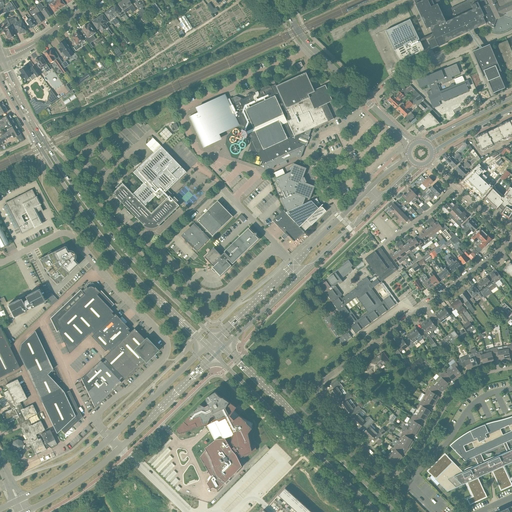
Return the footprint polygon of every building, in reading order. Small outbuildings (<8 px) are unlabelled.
[(61,0),(53,0),(54,2),(59,9),(65,5),(61,0)] [(123,12),(128,19),(124,14),(130,10),(132,13),(136,11),(128,0),(123,0),(118,4),(120,8),(123,11),(123,12)] [(135,0),(136,1),(134,3),(139,11),(143,16),(145,15),(146,14),(142,8),(145,6),(143,4),(144,4),(141,0),(135,0)] [(193,5),(189,0),(185,3),(189,9),(193,5)] [(439,0),(413,0),(415,4),(416,5),(424,22),(424,23),(427,29),(430,28),(434,37),(428,40),(432,49),(438,46),(439,47),(447,43),(446,42),(468,32),(470,31),(486,24),(486,23),(487,22),(487,23),(488,24),(489,25),(490,26),(491,26),(492,27),(493,28),(492,32),(493,32),(494,33),(496,33),(497,33),(499,33),(500,33),(502,33),(503,32),(505,32),(506,31),(508,31),(509,30),(510,29),(511,28),(511,27),(511,0),(468,0),(451,8),(454,16),(445,20),(438,4),(441,3),(439,0)] [(59,9),(54,2),(51,4),(49,2),(47,3),(54,13),(59,9)] [(161,12),(155,3),(152,5),(155,11),(158,14),(161,12)] [(214,9),(210,3),(207,5),(213,13),(218,11),(216,8),(214,9)] [(45,5),(42,7),(41,5),(38,7),(45,18),(51,14),(45,5)] [(109,9),(114,16),(117,14),(120,19),(123,17),(125,20),(128,19),(123,12),(120,13),(118,10),(115,6),(112,8),(111,8),(109,9)] [(40,12),(36,7),(29,12),(33,17),(37,24),(43,20),(39,13),(40,12)] [(114,16),(109,9),(107,11),(104,13),(107,17),(111,23),(112,24),(113,23),(114,25),(115,25),(119,22),(114,16)] [(143,16),(139,11),(137,13),(143,22),(146,19),(143,16)] [(106,31),(110,36),(112,34),(109,29),(105,24),(108,22),(103,14),(97,18),(106,31)] [(179,18),(187,31),(192,28),(184,15),(179,18)] [(28,20),(25,16),(22,18),(28,26),(29,25),(31,28),(36,25),(32,17),(28,20)] [(14,20),(13,18),(9,20),(11,26),(14,25),(16,29),(16,28),(19,34),(26,31),(22,22),(20,21),(17,22),(16,19),(14,20)] [(106,31),(97,18),(92,22),(97,30),(100,28),(103,33),(106,31)] [(15,36),(7,19),(3,21),(6,29),(3,31),(5,36),(7,36),(8,39),(15,36)] [(420,40),(410,19),(385,31),(400,62),(404,60),(424,50),(422,45),(421,42),(420,40)] [(84,26),(82,28),(82,29),(82,30),(79,32),(80,32),(79,33),(85,39),(86,42),(88,44),(91,48),(93,47),(90,43),(95,39),(92,35),(94,33),(95,35),(96,34),(95,33),(92,28),(91,29),(89,24),(85,26),(84,26)] [(75,34),(71,37),(75,42),(74,43),(76,45),(73,47),(76,51),(82,47),(80,43),(85,39),(79,33),(78,31),(77,32),(76,32),(75,32),(75,33),(75,34)] [(471,33),(469,33),(480,50),(482,49),(471,33)] [(73,55),(64,41),(58,45),(60,48),(58,49),(63,56),(65,55),(67,59),(73,55)] [(511,45),(511,48),(510,49),(507,41),(498,44),(509,71),(511,69),(511,53),(511,52),(511,51),(511,45)] [(491,46),(490,45),(490,46),(482,49),(481,49),(480,50),(473,52),(473,54),(483,76),(483,77),(484,77),(486,76),(492,90),(492,92),(493,92),(504,87),(505,87),(504,85),(498,71),(500,70),(501,70),(500,69),(490,46),(491,46)] [(45,54),(44,54),(47,58),(50,62),(56,59),(53,55),(50,51),(48,52),(47,52),(47,51),(44,53),(45,54)] [(35,60),(35,61),(37,65),(40,68),(42,67),(47,72),(50,70),(46,64),(44,61),(41,57),(39,59),(38,58),(37,59),(37,58),(36,58),(36,59),(35,59),(35,60)] [(456,64),(417,81),(420,88),(429,84),(432,90),(427,92),(429,97),(428,97),(433,108),(440,105),(438,101),(443,99),(444,101),(468,90),(467,87),(470,85),(468,80),(466,81),(464,75),(456,79),(458,84),(440,92),(436,83),(441,81),(442,84),(452,80),(451,77),(460,73),(456,64)] [(26,69),(24,66),(21,68),(22,69),(17,72),(22,79),(23,78),(25,80),(29,77),(30,79),(35,76),(36,78),(40,75),(34,66),(30,69),(31,69),(32,71),(30,72),(27,68),(26,69)] [(192,116),(191,116),(195,126),(194,127),(193,127),(193,128),(194,127),(196,132),(195,132),(195,133),(196,132),(198,137),(198,138),(199,137),(199,138),(200,137),(204,145),(206,144),(220,138),(218,135),(239,125),(241,126),(242,126),(241,129),(243,132),(242,134),(243,137),(249,139),(252,140),(249,149),(258,153),(262,162),(263,165),(265,169),(265,170),(271,167),(274,168),(274,167),(274,166),(296,156),(301,158),(304,148),(305,145),(304,145),(308,136),(309,137),(310,134),(311,130),(311,129),(322,124),(321,123),(322,123),(326,121),(327,122),(334,119),(333,118),(327,103),(328,103),(332,101),(325,85),(314,90),(306,73),(301,75),(280,85),(278,85),(277,86),(276,84),(275,84),(271,86),(267,85),(266,89),(253,95),(249,93),(247,95),(248,97),(243,99),(241,98),(236,96),(226,101),(223,95),(198,107),(199,110),(200,112),(192,116)] [(393,95),(387,100),(391,104),(396,99),(402,94),(406,89),(402,86),(398,90),(399,92),(395,96),(393,95)] [(396,99),(391,104),(395,108),(399,104),(401,103),(399,101),(405,95),(407,93),(408,93),(410,91),(411,90),(413,92),(415,90),(411,86),(410,86),(406,89),(402,94),(396,99)] [(53,93),(51,90),(50,88),(49,88),(51,90),(48,92),(49,93),(48,95),(48,96),(47,97),(47,99),(47,100),(47,102),(44,104),(43,103),(41,103),(40,102),(38,102),(37,102),(35,102),(33,98),(29,101),(36,115),(58,99),(56,96),(53,93)] [(400,106),(397,109),(401,113),(411,103),(414,100),(419,94),(415,90),(413,92),(412,93),(411,94),(414,96),(404,105),(402,104),(400,106)] [(419,94),(414,100),(419,105),(421,102),(422,102),(423,100),(424,99),(419,94)] [(422,102),(418,106),(423,111),(427,107),(422,102)] [(413,105),(413,104),(411,103),(401,113),(405,117),(410,112),(408,110),(413,105)] [(412,113),(406,118),(410,123),(411,122),(413,124),(417,120),(415,118),(413,115),(418,112),(415,108),(411,112),(412,113)] [(440,123),(429,112),(416,125),(419,128),(417,129),(419,132),(424,128),(425,129),(440,123)] [(0,126),(3,124),(12,119),(9,114),(2,118),(3,121),(0,122),(0,126)] [(0,128),(6,125),(8,128),(14,124),(12,119),(3,124),(0,126),(0,128)] [(509,120),(503,123),(510,137),(511,135),(511,119),(509,121),(509,120)] [(504,139),(510,137),(503,123),(498,126),(498,127),(492,129),(499,142),(504,139)] [(0,139),(18,129),(15,125),(8,129),(9,131),(0,136),(1,139),(0,139)] [(165,140),(172,134),(166,127),(159,133),(165,140)] [(2,142),(12,136),(14,138),(20,134),(18,129),(0,139),(0,145),(3,144),(2,142)] [(492,129),(487,132),(487,131),(481,134),(488,148),(493,145),(493,144),(499,142),(492,129)] [(488,148),(481,134),(475,137),(478,143),(476,144),(477,147),(479,146),(482,151),(488,148)] [(121,182),(116,187),(116,188),(117,189),(113,193),(129,210),(128,211),(130,213),(131,212),(143,224),(144,225),(145,224),(146,225),(147,225),(148,226),(149,226),(150,226),(151,226),(152,226),(153,226),(154,226),(155,226),(156,225),(157,225),(158,224),(159,225),(160,225),(179,206),(176,203),(178,201),(174,197),(168,190),(170,188),(179,179),(186,172),(184,169),(182,168),(181,167),(168,153),(166,151),(161,146),(154,153),(146,161),(136,171),(134,173),(144,183),(139,188),(138,186),(136,188),(138,189),(133,194),(123,183),(121,182)] [(510,153),(511,150),(507,146),(498,151),(503,155),(506,150),(510,153)] [(473,149),(469,154),(473,158),(477,155),(473,149)] [(462,155),(464,153),(462,151),(460,154),(458,155),(450,164),(449,164),(451,166),(452,167),(453,167),(453,168),(462,159),(461,157),(463,155),(462,155)] [(458,155),(460,154),(457,152),(453,156),(451,155),(447,152),(442,155),(446,160),(449,164),(458,155)] [(473,159),(468,163),(459,173),(463,177),(468,172),(467,170),(471,166),(477,159),(479,162),(480,161),(481,160),(477,155),(473,158),(473,159)] [(459,173),(468,163),(466,161),(462,166),(460,164),(455,170),(459,173)] [(279,199),(286,212),(303,205),(305,197),(310,199),(315,186),(305,183),(306,181),(305,178),(303,178),(306,168),(294,163),(290,172),(285,174),(277,178),(275,179),(284,197),(279,199)] [(474,171),(466,180),(482,196),(491,187),(479,175),(483,171),(479,167),(475,172),(474,171)] [(283,169),(274,173),(277,178),(280,176),(285,174),(283,169)] [(501,177),(500,178),(504,181),(510,173),(506,171),(501,177)] [(425,180),(421,176),(415,182),(416,182),(419,186),(424,190),(426,188),(433,181),(429,177),(425,180)] [(437,186),(438,185),(436,183),(436,184),(435,183),(429,189),(431,191),(428,194),(429,196),(430,196),(439,187),(437,186)] [(506,191),(508,192),(504,199),(502,198),(503,197),(492,187),(488,193),(484,198),(487,200),(487,199),(489,201),(489,202),(492,206),(493,205),(495,207),(494,207),(497,210),(500,206),(503,209),(501,214),(509,219),(511,214),(511,208),(510,208),(511,206),(511,186),(510,185),(506,191)] [(429,196),(428,197),(424,201),(426,202),(427,203),(435,195),(437,197),(442,191),(442,190),(441,188),(440,189),(439,187),(430,196),(429,196)] [(417,195),(410,188),(408,190),(409,191),(407,193),(415,201),(417,200),(415,197),(417,195)] [(41,224),(36,213),(42,210),(43,211),(32,189),(6,203),(21,234),(45,222),(44,222),(41,224)] [(413,203),(415,201),(407,193),(405,195),(404,194),(402,196),(409,203),(411,201),(413,203)] [(202,205),(210,197),(208,195),(200,203),(202,205)] [(303,205),(286,212),(304,232),(311,225),(312,225),(326,211),(322,207),(321,207),(317,198),(303,205)] [(233,216),(218,201),(197,220),(199,222),(196,224),(194,223),(181,236),(196,252),(233,216)] [(391,201),(387,205),(389,208),(388,209),(390,212),(389,213),(390,215),(398,207),(400,205),(398,203),(396,201),(394,204),(391,201)] [(448,210),(450,212),(457,205),(455,204),(454,205),(452,203),(451,203),(449,201),(441,209),(445,213),(448,210)] [(406,207),(404,205),(399,209),(398,207),(390,215),(392,216),(393,215),(395,217),(406,207)] [(449,217),(451,219),(459,210),(458,208),(459,207),(457,205),(450,212),(452,214),(449,217)] [(396,221),(398,222),(405,215),(403,213),(407,209),(406,207),(395,217),(397,219),(396,221)] [(284,210),(273,221),(285,233),(282,236),(285,239),(289,236),(295,242),(305,232),(304,232),(286,212),(284,210)] [(453,220),(455,222),(465,213),(463,211),(462,213),(459,210),(451,219),(453,220)] [(465,213),(455,222),(457,225),(459,227),(467,218),(465,216),(466,215),(465,213)] [(405,215),(398,222),(399,224),(401,223),(403,225),(407,221),(409,223),(413,220),(411,217),(410,215),(407,217),(405,215)] [(468,219),(462,225),(465,228),(463,231),(465,233),(471,226),(475,223),(471,219),(469,221),(468,219)] [(432,223),(438,231),(440,229),(448,240),(449,239),(451,237),(449,234),(446,231),(443,227),(443,226),(441,224),(440,225),(437,221),(435,223),(434,222),(432,223)] [(438,231),(432,223),(430,225),(431,226),(429,228),(435,237),(437,236),(435,233),(438,231)] [(479,226),(475,223),(465,233),(464,235),(465,236),(467,235),(471,231),(473,232),(479,226)] [(8,244),(0,227),(0,247),(0,248),(8,244)] [(255,233),(250,228),(221,255),(214,248),(210,252),(209,251),(207,252),(208,253),(204,257),(215,268),(213,269),(215,272),(215,271),(221,277),(232,266),(230,265),(248,248),(249,249),(260,239),(257,235),(257,233),(255,233)] [(435,237),(429,228),(426,230),(425,228),(423,230),(431,240),(435,237)] [(470,237),(475,241),(485,232),(483,230),(482,231),(480,229),(478,231),(477,230),(472,235),(470,237)] [(420,235),(418,237),(424,245),(426,244),(431,240),(423,230),(421,231),(422,232),(420,234),(420,235)] [(475,242),(478,246),(488,236),(486,235),(487,234),(485,232),(475,241),(475,242)] [(449,239),(454,244),(459,239),(454,234),(451,237),(449,239)] [(418,237),(416,235),(414,236),(415,238),(412,240),(411,238),(409,240),(417,250),(422,247),(423,249),(426,248),(424,245),(418,237)] [(488,236),(478,246),(476,249),(479,252),(484,246),(485,246),(491,240),(491,239),(488,236)] [(408,243),(406,244),(413,254),(417,250),(409,240),(407,241),(408,243)] [(413,254),(406,244),(404,246),(403,245),(401,246),(406,254),(409,253),(411,255),(413,254)] [(47,253),(47,254),(39,259),(44,269),(54,263),(56,266),(58,268),(49,277),(57,285),(78,265),(73,260),(73,259),(74,259),(74,258),(74,257),(74,256),(74,255),(74,254),(74,253),(73,253),(72,253),(71,253),(70,252),(69,252),(68,252),(67,252),(64,246),(53,252),(52,251),(51,251),(50,251),(49,252),(48,253),(47,253)] [(409,257),(406,254),(401,246),(399,248),(400,249),(397,251),(404,260),(409,257)] [(365,259),(379,278),(382,281),(397,270),(380,247),(375,251),(365,259)] [(459,248),(457,250),(459,252),(458,253),(461,256),(460,256),(458,258),(460,260),(463,264),(468,260),(465,256),(464,254),(464,253),(462,251),(459,249),(459,248)] [(404,260),(397,251),(395,253),(394,251),(392,253),(389,255),(395,263),(398,261),(400,264),(404,260)] [(429,254),(432,259),(433,259),(438,255),(437,254),(434,251),(429,255),(429,254)] [(470,254),(468,256),(472,260),(476,256),(472,252),(470,254)] [(449,253),(446,256),(447,258),(448,258),(456,269),(461,266),(456,260),(455,261),(451,256),(449,253)] [(427,263),(432,259),(429,254),(424,258),(427,263)] [(452,272),(456,269),(448,258),(447,258),(446,256),(444,257),(444,258),(449,265),(448,266),(452,272)] [(328,280),(320,286),(326,294),(355,334),(398,303),(391,294),(383,301),(382,302),(372,289),(380,283),(381,285),(383,283),(382,281),(379,278),(371,283),(367,277),(357,284),(358,286),(342,298),(340,296),(342,295),(335,285),(338,282),(340,284),(342,281),(340,279),(353,270),(351,267),(352,265),(348,259),(342,264),(343,265),(334,271),(335,272),(327,278),(328,280)] [(511,264),(509,262),(503,270),(511,277),(511,264)] [(420,268),(416,263),(411,266),(415,271),(420,268)] [(446,277),(435,263),(434,264),(434,265),(434,266),(434,267),(438,272),(437,274),(442,280),(446,277)] [(436,263),(435,263),(446,277),(450,274),(445,267),(443,269),(439,263),(439,264),(436,263)] [(493,271),(489,275),(490,277),(495,283),(497,286),(502,283),(500,280),(502,278),(500,276),(497,272),(495,274),(493,271)] [(429,279),(434,286),(439,282),(434,275),(434,276),(431,272),(429,274),(432,277),(429,279)] [(422,279),(421,280),(424,283),(429,290),(434,286),(429,279),(426,276),(422,279)] [(486,276),(482,280),(491,291),(497,286),(495,283),(490,277),(488,279),(486,276)] [(422,288),(417,280),(413,283),(417,289),(419,290),(422,288)] [(479,285),(477,287),(478,288),(480,291),(482,293),(484,296),(486,295),(487,296),(491,292),(491,291),(482,280),(478,283),(479,285)] [(476,294),(478,293),(482,298),(484,296),(482,293),(478,288),(476,290),(473,286),(468,290),(470,294),(472,296),(472,297),(473,297),(474,297),(476,296),(476,295),(476,294)] [(155,351),(143,338),(134,329),(130,332),(128,330),(129,329),(115,314),(113,315),(111,313),(113,312),(108,307),(111,304),(95,287),(94,288),(93,287),(92,287),(89,287),(88,287),(87,288),(86,287),(81,292),(84,294),(67,311),(64,308),(53,319),(69,353),(91,332),(94,334),(91,336),(105,351),(108,349),(110,351),(103,358),(105,360),(102,363),(100,360),(81,378),(95,407),(94,407),(95,408),(104,399),(103,397),(111,390),(112,391),(121,382),(119,380),(122,377),(124,380),(155,351)] [(18,300),(7,305),(13,318),(25,312),(27,311),(26,310),(30,308),(31,309),(33,308),(44,302),(38,290),(27,295),(27,296),(25,297),(24,296),(25,296),(25,295),(19,298),(20,298),(20,299),(18,300)] [(470,298),(465,292),(460,296),(465,302),(464,303),(468,308),(471,306),(467,300),(470,298)] [(458,297),(453,301),(455,303),(456,302),(458,305),(457,305),(463,312),(463,313),(467,311),(466,310),(464,307),(463,308),(461,305),(463,304),(458,297)] [(455,303),(453,301),(449,304),(454,310),(456,309),(458,311),(457,312),(459,315),(463,312),(457,305),(458,305),(456,302),(455,303)] [(502,307),(506,314),(511,310),(507,303),(502,307)] [(444,308),(440,311),(446,318),(450,315),(444,308)] [(445,319),(446,318),(440,311),(435,314),(441,322),(442,324),(447,321),(445,319)] [(474,320),(467,311),(463,313),(470,323),(474,320)] [(476,331),(463,312),(461,314),(467,323),(463,325),(469,334),(472,331),(474,333),(476,331)] [(334,313),(324,320),(328,325),(337,317),(335,315),(334,313)] [(425,321),(433,332),(436,329),(436,328),(429,318),(425,321)] [(426,337),(435,350),(438,348),(430,336),(434,333),(432,332),(433,332),(425,321),(421,325),(423,329),(421,330),(426,337)] [(335,324),(330,328),(337,337),(342,334),(335,324)] [(9,346),(0,327),(0,377),(20,368),(9,346)] [(426,337),(421,330),(418,332),(416,329),(412,332),(419,342),(423,339),(424,339),(426,337)] [(451,342),(457,337),(459,336),(454,330),(447,336),(451,342)] [(53,369),(35,331),(21,344),(19,354),(56,433),(56,434),(62,428),(64,431),(80,417),(69,394),(65,395),(63,391),(47,374),(53,369)] [(348,332),(338,339),(342,344),(351,337),(348,332)] [(412,332),(407,335),(409,339),(407,340),(411,345),(412,348),(419,343),(419,342),(412,332)] [(408,346),(401,338),(396,341),(400,347),(397,349),(396,347),(392,349),(403,364),(406,361),(400,352),(403,350),(408,346)] [(438,348),(435,350),(437,352),(449,343),(447,341),(442,344),(438,348)] [(505,358),(510,358),(509,353),(511,352),(511,349),(511,345),(503,346),(505,358)] [(503,346),(497,347),(494,348),(496,355),(498,354),(499,359),(499,361),(504,360),(504,358),(505,358),(503,346)] [(479,359),(477,353),(475,348),(471,350),(470,351),(471,352),(472,353),(472,354),(468,354),(473,368),(477,366),(477,365),(478,365),(476,360),(479,359)] [(485,350),(486,353),(489,362),(494,360),(492,355),(496,355),(494,348),(491,349),(485,350)] [(489,362),(486,353),(483,354),(482,351),(480,351),(477,353),(479,359),(481,358),(483,363),(489,362)] [(389,360),(383,352),(369,363),(370,364),(361,370),(366,377),(389,360)] [(469,370),(473,368),(468,354),(467,354),(468,355),(460,358),(462,362),(464,361),(467,369),(468,369),(469,370)] [(449,367),(451,370),(454,374),(456,377),(461,373),(458,371),(460,369),(462,368),(460,363),(459,361),(454,363),(451,365),(449,367)] [(453,381),(457,378),(456,377),(454,374),(451,370),(449,367),(446,370),(447,371),(445,372),(445,371),(442,373),(448,379),(450,377),(452,380),(453,381)] [(436,380),(446,388),(448,385),(448,384),(448,383),(446,381),(448,379),(442,373),(439,370),(436,374),(439,376),(436,380)] [(436,391),(437,389),(441,392),(442,391),(442,392),(446,388),(436,380),(433,377),(433,381),(432,381),(431,381),(430,382),(429,383),(429,384),(428,385),(430,386),(435,390),(436,391)] [(27,399),(17,379),(5,385),(8,390),(3,393),(11,409),(2,413),(7,423),(16,418),(26,439),(22,441),(21,441),(17,439),(13,441),(12,445),(14,449),(18,451),(22,449),(23,445),(23,444),(25,443),(27,447),(29,447),(32,445),(37,455),(46,450),(44,446),(47,445),(50,448),(57,445),(50,430),(41,434),(44,442),(43,442),(41,438),(38,439),(36,435),(45,430),(41,421),(31,425),(28,419),(37,414),(32,404),(23,409),(20,402),(27,399)] [(330,392),(333,396),(343,389),(344,388),(337,379),(331,383),(335,388),(330,392)] [(436,400),(438,396),(434,393),(436,391),(435,390),(430,386),(428,389),(425,394),(428,396),(430,397),(436,400)] [(341,391),(343,389),(333,396),(336,401),(344,395),(341,391)] [(219,396),(216,392),(206,398),(206,400),(209,405),(205,407),(200,404),(195,411),(194,410),(176,430),(180,434),(193,430),(193,429),(204,426),(206,425),(206,426),(207,428),(210,430),(211,430),(215,439),(205,448),(206,450),(200,457),(208,470),(210,475),(207,480),(208,481),(207,483),(210,489),(213,488),(218,490),(242,466),(237,456),(240,454),(242,458),(250,455),(257,450),(255,445),(251,446),(248,433),(252,428),(253,423),(239,416),(234,411),(237,407),(223,397),(222,397),(219,396)] [(422,399),(421,401),(427,405),(428,403),(432,405),(433,405),(434,406),(437,401),(436,400),(430,397),(428,396),(425,394),(422,399)] [(343,410),(353,403),(350,399),(348,401),(347,400),(344,403),(340,406),(343,410)] [(419,404),(417,409),(428,415),(431,412),(429,411),(430,410),(425,408),(427,405),(421,401),(419,404)] [(353,403),(343,410),(346,414),(351,411),(353,413),(358,409),(360,408),(358,405),(356,407),(353,403)] [(362,410),(360,408),(358,409),(353,413),(354,414),(356,416),(351,420),(355,424),(356,424),(357,423),(362,417),(366,414),(362,410)] [(417,409),(415,408),(412,414),(413,414),(412,416),(418,420),(419,418),(424,420),(425,420),(428,415),(417,409)] [(364,424),(366,426),(372,419),(369,416),(365,418),(364,419),(362,417),(355,424),(359,428),(364,424)] [(417,423),(418,420),(412,416),(411,419),(410,418),(407,423),(409,424),(420,430),(422,426),(421,425),(417,423)] [(466,499),(468,500),(468,501),(470,505),(487,497),(481,483),(478,477),(492,471),(494,477),(501,491),(511,485),(511,484),(510,481),(511,480),(511,416),(507,418),(499,421),(491,423),(484,425),(476,428),(468,432),(463,436),(457,439),(453,443),(450,446),(453,449),(465,461),(474,457),(478,464),(472,467),(468,468),(467,468),(466,469),(465,469),(464,470),(463,471),(463,472),(448,457),(448,456),(446,455),(445,453),(427,471),(430,474),(446,490),(461,483),(462,484),(464,483),(466,482),(473,496),(466,499)] [(372,419),(366,426),(368,428),(363,432),(367,436),(374,429),(370,426),(374,422),(372,419)] [(403,430),(410,434),(411,432),(415,435),(415,434),(417,435),(420,430),(409,424),(408,426),(406,425),(403,426),(401,429),(403,430)] [(377,432),(374,429),(367,436),(371,440),(376,436),(378,438),(382,434),(386,431),(383,428),(377,432)] [(402,433),(399,438),(402,440),(411,445),(413,441),(412,440),(408,437),(410,434),(403,430),(402,432),(403,433),(402,433)] [(399,438),(396,443),(395,445),(400,449),(402,447),(407,449),(408,449),(411,445),(399,438)] [(389,450),(392,454),(398,459),(399,461),(403,457),(402,456),(402,455),(398,452),(400,449),(395,445),(393,447),(392,447),(389,450)] [(267,447),(249,465),(251,467),(252,467),(270,449),(269,449),(267,447)] [(398,459),(392,454),(388,458),(390,459),(389,461),(394,466),(399,461),(398,459)] [(282,499),(289,492),(285,488),(278,495),(282,499)] [(286,503),(293,495),(289,492),(282,499),(286,503)] [(290,506),(297,499),(293,495),(286,503),(290,506)] [(295,510),(301,503),(297,499),(290,506),(295,510)] [(296,511),(299,511),(305,506),(301,503),(295,510),(296,511)]
